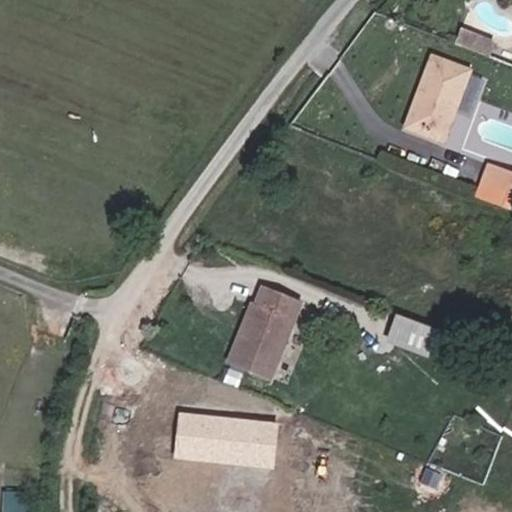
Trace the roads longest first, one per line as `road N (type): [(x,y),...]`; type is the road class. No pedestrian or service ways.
road 1 (residential): [(95,374),(122,308),(348,0)]
road 2 (unclassified): [(74,511),(69,439),(95,374)]
